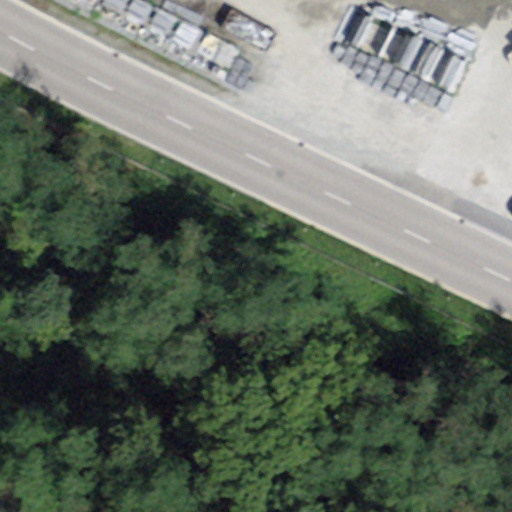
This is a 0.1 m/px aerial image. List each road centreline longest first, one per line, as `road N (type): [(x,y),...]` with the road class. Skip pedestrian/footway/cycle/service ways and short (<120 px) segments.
road 1 (secondary): [(511,292),(0,40)]
road 2 (track): [(445,260),(511,112)]
road 3 (track): [(250,0),(206,48),(168,126)]
